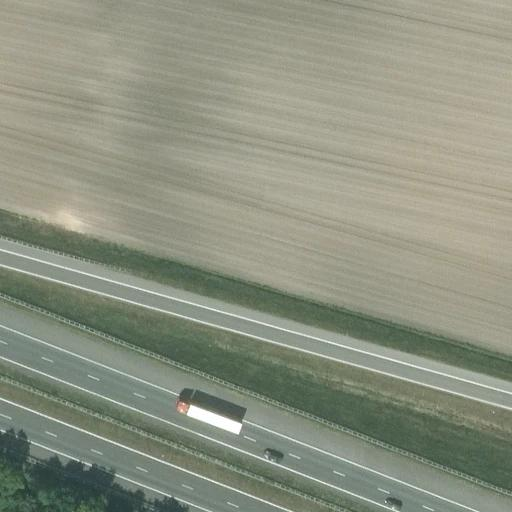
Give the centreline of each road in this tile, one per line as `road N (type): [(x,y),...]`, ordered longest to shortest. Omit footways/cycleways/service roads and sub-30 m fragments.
road 1 (motorway): [(511,405),(0,263)]
road 2 (motorway): [(433,511),(0,343)]
road 3 (motorway): [(0,415),(248,511)]
